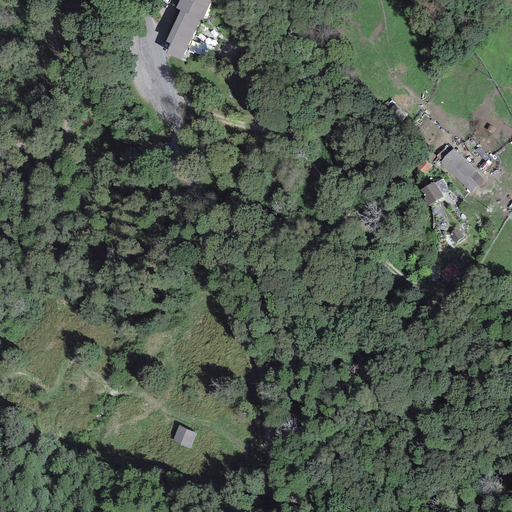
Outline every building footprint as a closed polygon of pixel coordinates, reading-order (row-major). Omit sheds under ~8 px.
[(216,2),(212,0),(186,0),(183,7),(188,9),(173,39),(177,41),(172,52),(186,59),(205,19),(207,19),(216,2)] [(408,114),(396,104),(388,113),(400,123),(408,114)] [(476,170),(454,149),(440,162),(471,192),(484,180),(475,171),(476,170)] [(443,196),(434,182),(421,190),(426,198),(424,199),(429,205),(443,196)] [(464,238),(458,228),(451,233),(457,243),(464,238)] [(461,272),(454,263),(442,272),(449,282),(461,272)] [(199,432),(182,424),(174,440),(192,448),(199,432)]
